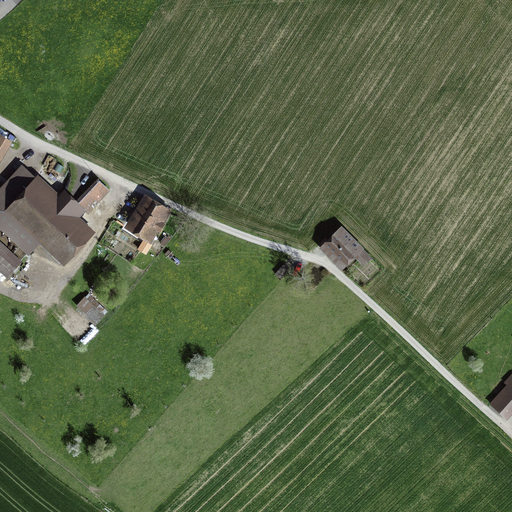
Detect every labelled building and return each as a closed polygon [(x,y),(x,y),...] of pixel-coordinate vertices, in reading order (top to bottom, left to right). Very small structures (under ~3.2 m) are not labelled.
[(0,132),(0,152),(9,138),(0,132)] [(36,241),(56,261),(89,226),(75,212),(81,205),(70,194),(57,182),(50,189),(18,159),(0,177),(0,228),(25,252),(36,241)] [(104,186),(90,172),(70,194),(81,205),(83,207),(104,186)] [(122,231),(149,247),(169,214),(142,198),(122,231)] [(338,219),(315,241),(338,264),(350,251),(360,261),(370,251),(338,219)] [(0,268),(3,271),(18,254),(0,238),(0,268)] [(77,304),(91,317),(103,304),(89,291),(77,304)] [(75,329),(68,324),(65,329),(85,345),(98,330),(84,318),(75,329)] [(511,406),(511,366),(510,369),(508,367),(499,376),(502,379),(484,396),(503,415),(511,406)] [(479,368),(467,382),(475,388),(487,375),(479,368)]
